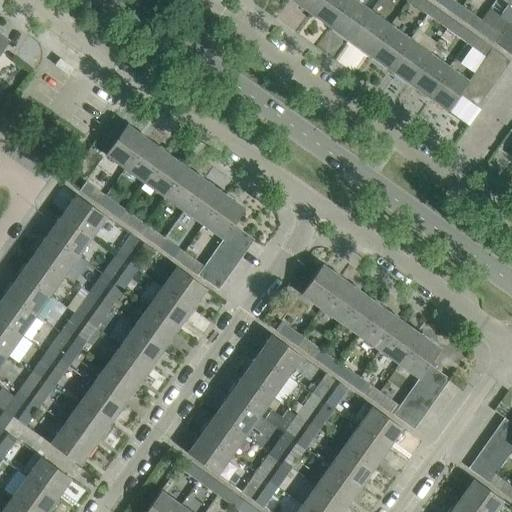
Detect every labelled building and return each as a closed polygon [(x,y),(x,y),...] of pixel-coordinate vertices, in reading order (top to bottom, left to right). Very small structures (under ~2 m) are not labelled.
[(292,0),(309,12),(317,0),(292,0)] [(328,26),(346,0),(317,0),(309,12),(328,26)] [(348,40),(369,10),(354,0),(346,0),(328,26),(338,33),(337,34),(347,41),(348,40)] [(432,5),(424,0),(405,0),(406,0),(426,14),(432,5)] [(462,6),(452,0),(436,0),(436,1),(455,15),(462,6)] [(452,20),(432,5),(426,14),(446,29),(452,20)] [(481,20),(462,6),(455,15),(475,29),(481,20)] [(367,56),(368,54),(389,24),(369,10),(348,40),(358,47),(357,49),(367,56)] [(472,34),(452,20),(446,29),(465,43),(472,34)] [(501,34),(481,20),(475,29),(495,43),(501,34)] [(388,68),(409,39),(389,24),(368,54),(378,61),(377,63),(387,70),(388,68)] [(511,26),(508,24),(502,33),(511,40),(511,26)] [(511,40),(502,33),(501,34),(495,43),(511,55),(511,40)] [(0,51),(8,40),(0,34),(0,51)] [(485,57),(492,48),(472,34),(465,43),(485,57)] [(408,82),(429,53),(409,39),(388,68),(397,75),(396,77),(406,84),(408,82)] [(510,61),(493,49),(492,48),(485,57),(485,58),(502,70),(510,61)] [(427,96),(448,67),(429,53),(408,82),(427,96)] [(502,70),(485,58),(478,67),(496,79),(502,70)] [(458,94),(465,84),(468,81),(448,67),(427,96),(447,110),(458,94)] [(496,79),(478,67),(472,76),(490,88),(496,79)] [(472,76),(468,81),(465,84),(483,97),(490,88),(472,76)] [(483,97),(465,84),(458,94),(476,107),(483,97)] [(124,168),(145,138),(126,124),(105,154),(124,168)] [(143,181),(164,152),(145,138),(124,168),(143,181)] [(163,195),(184,165),(164,152),(143,181),(163,195)] [(182,209),(203,179),(184,165),(163,195),(182,209)] [(202,223),(223,193),(203,179),(182,209),(202,223)] [(85,181),(78,190),(98,204),(105,195),(85,181)] [(223,194),(223,193),(202,223),(223,238),(226,234),(233,224),(244,209),(234,201),(235,199),(225,192),(223,194)] [(105,216),(75,195),(61,214),(91,235),(105,216)] [(123,209),(105,195),(98,204),(117,218),(123,209)] [(143,222),(123,209),(117,218),(136,231),(143,222)] [(91,235),(61,214),(47,234),(77,255),(91,235)] [(163,236),(143,222),(136,231),(156,245),(163,236)] [(254,239),(233,224),(226,234),(246,249),(254,239)] [(129,232),(115,252),(123,258),(137,238),(129,232)] [(77,255),(47,234),(33,254),(63,275),(77,255)] [(246,249),(226,234),(223,238),(219,244),(239,259),(246,249)] [(182,250),(163,236),(156,245),(175,259),(182,250)] [(142,242),(128,263),(136,268),(151,248),(142,242)] [(239,259),(219,244),(211,255),(232,269),(239,259)] [(204,265),(182,250),(175,259),(197,275),(204,265)] [(109,278),(123,258),(115,252),(101,272),(109,278)] [(63,275),(33,254),(26,263),(24,262),(17,272),(19,273),(49,294),(63,275)] [(232,269),(211,255),(204,265),(225,279),(232,269)] [(123,288),(136,268),(128,263),(114,282),(123,288)] [(320,307),(341,278),(321,264),(300,293),(320,307)] [(225,279),(204,265),(197,275),(218,289),(225,279)] [(191,308),(206,288),(176,266),(161,287),(191,308)] [(95,298),(109,278),(101,272),(87,292),(95,298)] [(49,294),(19,273),(12,283),(10,282),(3,292),(5,293),(35,314),(49,294)] [(340,322),(361,292),(341,278),(320,307),(340,322)] [(109,308),(123,288),(114,282),(100,302),(109,308)] [(193,309),(191,308),(161,287),(148,306),(177,327),(184,317),(186,319),(193,309)] [(82,317),(95,298),(87,292),(73,311),(82,317)] [(359,336),(380,306),(361,292),(340,322),(359,336)] [(35,314),(5,293),(0,300),(0,318),(21,334),(35,314)] [(95,327),(109,308),(100,302),(86,321),(95,327)] [(163,347),(177,327),(148,306),(134,325),(163,347)] [(379,350),(400,320),(380,306),(359,336),(379,350)] [(68,337),(82,317),(73,311),(59,331),(68,337)] [(21,334),(0,318),(0,349),(6,354),(21,334)] [(398,363),(419,334),(400,320),(379,350),(398,363)] [(100,331),(95,327),(86,321),(73,341),(81,347),(86,351),(100,331)] [(281,322),(275,330),(294,344),(300,335),(281,322)] [(149,366),(163,347),(134,325),(120,345),(149,366)] [(53,357),(68,337),(59,331),(45,351),(53,357)] [(419,378),(421,374),(429,364),(439,350),(440,348),(429,341),(431,339),(420,332),(419,334),(398,363),(419,378)] [(301,355),(271,334),(257,354),(287,375),(301,355)] [(320,349),(300,335),(294,344),(314,358),(320,349)] [(67,367),(81,347),(73,341),(59,361),(67,367)] [(135,386),(149,366),(120,345),(106,365),(135,386)] [(339,363),(320,349),(314,358),(333,372),(339,363)] [(39,377),(53,357),(45,351),(31,371),(39,377)] [(287,375),(257,354),(243,374),(273,395),(287,375)] [(53,386),(67,367),(59,361),(45,380),(53,386)] [(359,378),(339,363),(333,372),(353,386),(359,378)] [(449,379),(429,364),(421,374),(442,389),(449,379)] [(137,387),(135,386),(106,365),(92,384),(121,406),(129,396),(130,397),(137,387)] [(26,397),(39,377),(31,371),(17,390),(26,397)] [(333,378),(326,373),(311,393),(319,398),(333,378)] [(273,395),(243,374),(236,384),(234,383),(227,392),(229,393),(258,415),(273,395)] [(421,374),(419,378),(414,384),(435,399),(442,389),(421,374)] [(378,391),(359,378),(353,386),(372,400),(378,391)] [(39,406),(53,386),(45,380),(31,400),(39,406)] [(347,387),(339,382),(324,402),(332,408),(347,387)] [(107,425),(121,406),(92,384),(78,404),(107,425)] [(435,399),(414,384),(407,394),(428,409),(435,399)] [(12,416),(23,400),(26,397),(17,390),(3,410),(12,416)] [(399,406),(378,391),(372,400),(393,414),(399,406)] [(258,415),(229,393),(215,413),(244,434),(258,415)] [(305,418),(319,398),(311,393),(297,412),(305,418)] [(428,409),(407,394),(400,404),(421,419),(428,409)] [(25,426),(37,409),(39,406),(31,400),(17,420),(25,426)] [(318,428),(332,408),(324,402),(310,422),(318,428)] [(107,425),(78,404),(64,424),(93,445),(101,435),(102,436),(109,426),(107,425)] [(421,419),(400,404),(399,406),(393,414),(414,429),(421,419)] [(387,447),(401,427),(371,406),(357,426),(387,447)] [(0,432),(12,416),(3,410),(0,414),(0,432)] [(291,438),(305,418),(297,412),(283,432),(291,438)] [(244,434),(215,413),(208,423),(206,422),(199,431),(201,432),(231,454),(244,434)] [(511,423),(503,417),(496,427),(511,438),(511,423)] [(304,447),(318,428),(310,422),(296,442),(304,447)] [(79,465),(93,445),(64,424),(50,443),(79,465)] [(373,467),(387,447),(357,426),(343,446),(373,467)] [(511,438),(496,427),(489,437),(510,452),(511,449),(511,438)] [(231,454),(201,432),(187,453),(216,474),(231,454)] [(277,457),(291,438),(283,432),(269,452),(277,457)] [(7,433),(0,443),(0,456),(2,458),(16,439),(7,433)] [(510,452),(489,437),(482,448),(503,462),(510,452)] [(290,467),(304,447),(296,442),(282,462),(290,467)] [(375,468),(373,467),(343,446),(329,465),(359,487),(366,476),(368,478),(375,468)] [(503,462),(482,448),(475,458),(496,472),(503,462)] [(263,476),(277,457),(269,452),(255,471),(263,476)] [(56,497),(70,478),(40,456),(27,476),(56,497)] [(203,472),(183,458),(177,466),(197,480),(203,472)] [(496,472),(475,458),(468,468),(488,482),(494,475),(496,472)] [(276,487),(290,467),(282,462),(268,481),(276,487)] [(345,506),(359,487),(329,465),(315,485),(345,506)] [(248,497),(263,476),(255,471),(241,491),(248,497)] [(223,486),(203,472),(197,480),(217,494),(223,486)] [(511,491),(511,487),(494,475),(488,482),(508,497),(511,491)] [(56,498),(56,497),(27,476),(12,496),(35,511),(45,511),(49,507),(51,509),(57,499),(56,498)] [(494,511),(503,500),(473,479),(459,498),(477,511),(494,511)] [(262,506),(276,487),(268,481),(254,501),(262,506)] [(343,511),(347,508),(345,506),(315,485),(301,505),(311,511),(343,511)] [(242,500),(223,486),(217,494),(236,508),(242,500)] [(174,511),(180,504),(160,490),(144,511),(174,511)] [(35,511),(12,496),(0,511),(35,511)] [(477,511),(459,498),(452,509),(450,507),(446,511),(477,511)] [(259,511),(242,500),(236,508),(241,511),(259,511)]
